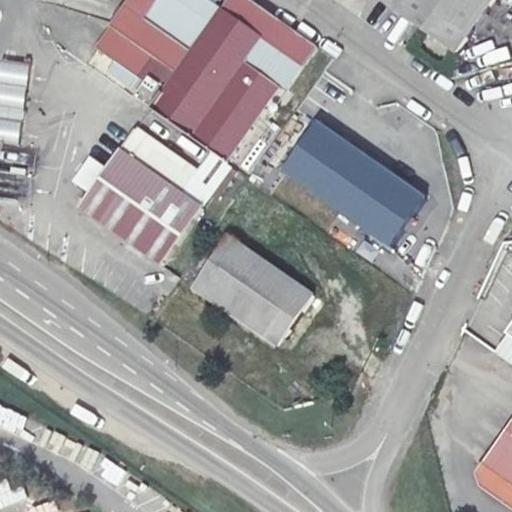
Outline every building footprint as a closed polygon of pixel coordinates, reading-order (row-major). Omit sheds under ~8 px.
[(318,49),(250,0),(224,0),(220,7),(209,0),(127,0),(96,46),(161,94),(150,107),(190,135),(245,57),(281,83),(290,89),(318,49)] [(370,0),(464,61),(506,0),(370,0)] [(245,57),(190,135),(225,160),(281,83),(245,57)] [(33,76),(4,73),(0,104),(0,154),(23,157),(33,76)] [(419,191),(317,122),(281,172),(385,243),(419,191)] [(122,147),(186,191),(199,169),(137,126),(122,147)] [(208,206),(186,191),(122,147),(120,145),(104,168),(89,157),(73,180),(88,191),(77,205),(166,268),(208,206)] [(310,295),(230,236),(193,289),(274,347),(310,295)] [(0,428),(3,429),(10,412),(0,407),(0,428)] [(511,419),(475,468),(480,484),(511,507),(511,419)] [(117,481),(124,462),(33,426),(25,445),(117,481)] [(181,511),(127,470),(103,502),(115,511),(181,511)]
